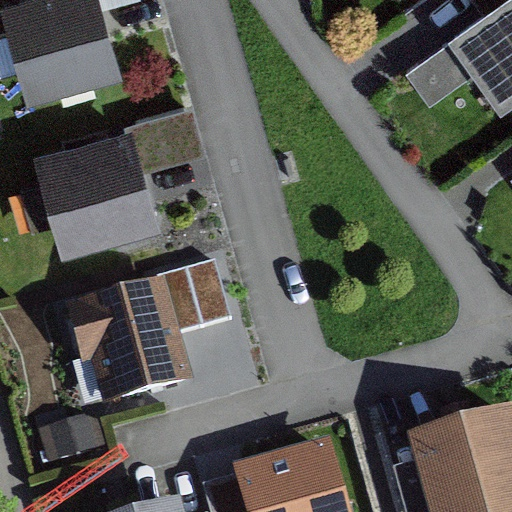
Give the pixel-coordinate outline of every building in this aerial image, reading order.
[(111,70),(91,0),(43,0),(6,11),(29,93),(111,70)] [(511,0),(505,0),(452,38),(499,104),(511,94),(511,0)] [(64,246),(148,222),(124,138),(40,162),(64,246)] [(105,403),(182,382),(170,339),(228,322),(212,265),(154,281),(157,290),(70,315),(83,362),(93,359),(105,403)] [(511,511),(511,446),(504,419),(413,444),(431,511),(511,511)] [(338,511),(322,454),(239,477),(248,511),(338,511)]
